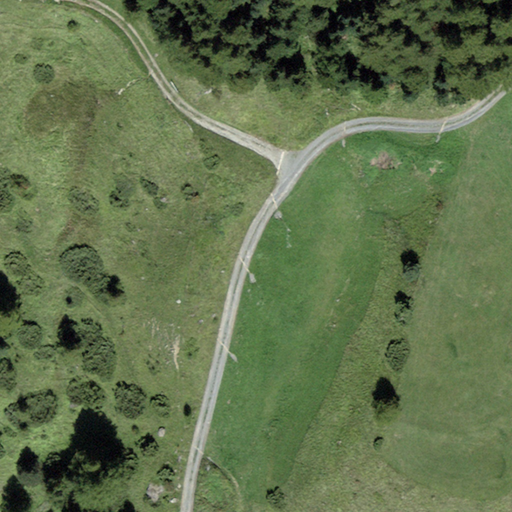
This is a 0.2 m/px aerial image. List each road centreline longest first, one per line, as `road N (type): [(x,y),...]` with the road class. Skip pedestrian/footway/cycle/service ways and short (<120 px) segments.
road 1 (track): [(294,165),(235,275),(184,511)]
road 2 (track): [(87,0),(116,15),(176,98),(294,165)]
road 3 (track): [(511,84),(462,119),(369,121),(335,132),(294,165)]
